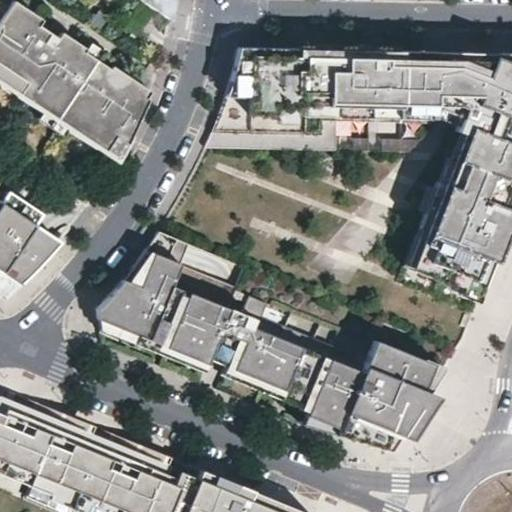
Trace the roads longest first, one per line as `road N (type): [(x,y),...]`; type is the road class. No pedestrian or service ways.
road 1 (residential): [(21,343),(117,223),(165,145),(210,5)]
road 2 (residential): [(21,343),(146,405),(361,483)]
road 3 (residential): [(210,5),(511,15)]
